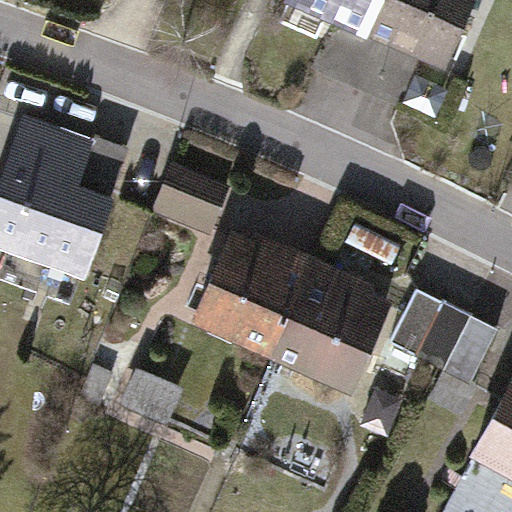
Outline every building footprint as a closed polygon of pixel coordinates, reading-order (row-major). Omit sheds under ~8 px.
[(473,0),(290,0),(449,62),(473,0)] [(98,136),(28,114),(0,199),(0,242),(88,274),(113,198),(83,185),(98,136)] [(163,214),(221,238),(242,187),(185,163),(163,214)] [(398,281),(238,219),(192,329),(354,391),(398,281)] [(490,383),(509,321),(421,294),(402,357),(490,383)] [(511,383),(475,450),(511,470),(511,383)]
